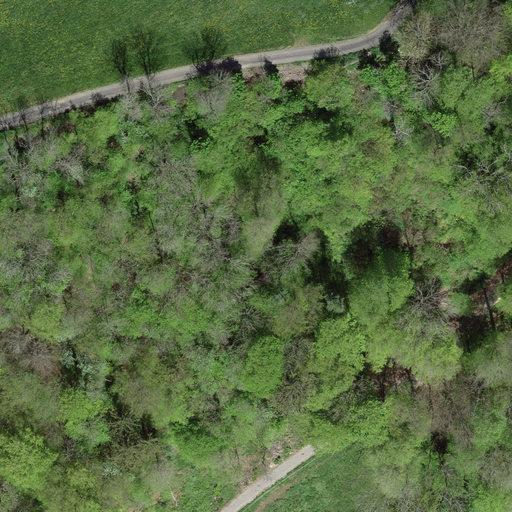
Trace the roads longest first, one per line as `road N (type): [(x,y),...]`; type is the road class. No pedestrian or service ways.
road 1 (unclassified): [(0,124),(197,68),(358,44),(390,26),(410,0)]
road 2 (track): [(236,511),(398,390)]
